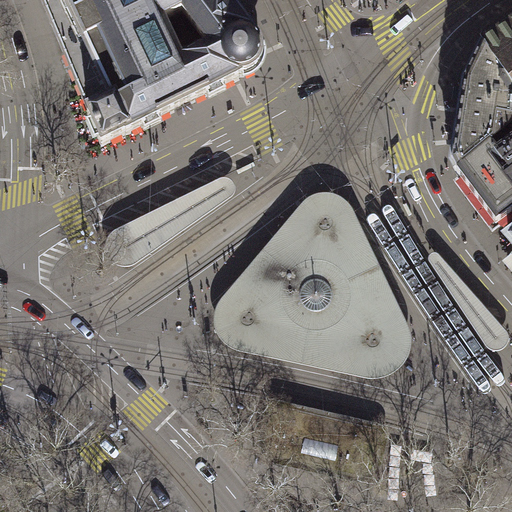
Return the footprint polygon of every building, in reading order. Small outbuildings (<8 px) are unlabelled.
[(41,0),(101,148),(180,108),(254,72),(261,64),(263,52),(223,0),(41,0)] [(511,27),(481,49),(478,56),(511,100),(511,27)] [(452,164),(456,174),(487,150),(511,129),(511,100),(478,56),(465,85),(452,164)] [(511,129),(487,150),(456,174),(496,227),(511,214),(511,129)] [(137,265),(231,200),(234,198),(235,195),(236,191),(235,186),(233,182),(228,180),(223,180),(218,182),(115,231),(110,236),(107,240),(106,248),(107,255),(110,262),(114,265),(120,269),(127,270),(132,268),(137,265)] [(409,356),(411,345),(410,332),(405,321),(354,213),(348,204),(339,197),(331,194),(323,194),(310,198),(302,204),(228,291),(220,300),(214,314),(214,324),(216,334),(220,340),(227,347),(237,353),(347,376),(369,380),(383,379),(393,375),(401,368),(409,356)] [(501,326),(444,261),(441,258),(439,256),(437,255),(434,255),(432,255),(430,255),(429,257),(429,259),(429,261),(429,264),(431,267),(434,271),(485,347),(488,350),(491,352),(494,353),(497,353),(500,353),(503,352),(506,349),(508,347),(509,344),(510,341),(509,338),(508,334),(501,326)] [(378,473),(381,467),(388,438),(385,430),(380,425),(277,403),(271,403),(264,410),(260,429),(259,443),(261,451),(264,459),(274,465),(323,477),(358,484),(367,482),(374,476),(378,473)]
